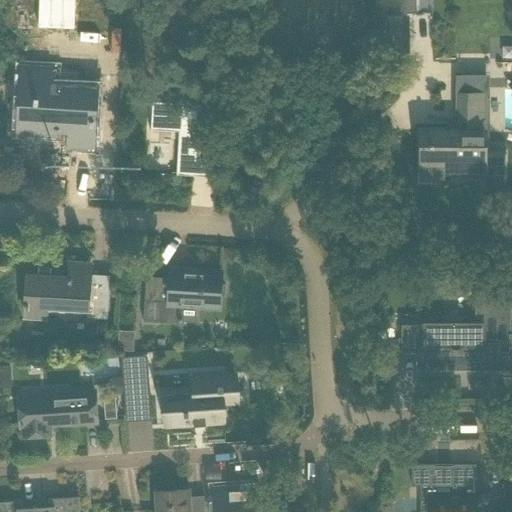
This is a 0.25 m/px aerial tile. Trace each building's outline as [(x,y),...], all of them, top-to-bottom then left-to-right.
[(415,0),(391,0),(391,13),(416,13),(415,0)] [(423,40),(434,40),(434,12),(387,13),(388,48),(423,47),(423,40)] [(21,67),(19,112),(18,132),(67,135),(66,146),(93,148),(96,87),(52,85),(53,69),(21,67)] [(490,94),(483,94),(457,94),(457,97),(459,97),(459,130),(422,130),(422,178),(447,178),(447,164),(466,164),(466,170),(485,170),(484,103),(490,103),(490,94)] [(152,101),(151,113),(150,133),(152,133),(152,127),(170,128),(171,122),(172,122),(172,120),(184,121),(183,137),(180,137),(178,172),(172,172),(172,173),(211,175),(211,181),(212,181),(214,141),(219,141),(220,117),(199,116),(200,103),(152,101)] [(25,316),(45,317),(46,317),(47,306),(87,309),(87,317),(107,318),(108,289),(89,288),(91,264),(69,263),(68,278),(27,275),(25,316)] [(145,294),(143,314),(143,322),(165,323),(165,320),(181,321),(182,305),(219,308),(220,295),(224,295),(225,284),(220,284),(221,272),(201,271),(201,274),(170,272),(168,304),(164,304),(164,300),(146,299),(146,294),(145,294)] [(511,334),(510,334),(510,298),(475,298),(475,317),(482,317),(482,325),(464,325),(464,342),(443,342),(443,325),(402,325),(402,352),(416,352),(416,369),(441,369),(441,368),(485,368),(485,365),(498,365),(498,369),(511,369),(511,334)] [(117,340),(117,349),(132,350),(133,340),(117,340)] [(8,364),(0,364),(0,385),(9,385),(8,364)] [(149,375),(123,377),(124,393),(150,392),(149,375)] [(165,398),(164,398),(165,412),(166,412),(166,419),(166,425),(194,423),(194,426),(196,426),(196,425),(198,424),(201,424),(205,424),(205,425),(206,425),(206,423),(210,422),(213,422),(213,421),(224,421),(223,409),(224,409),(223,402),(222,402),(222,391),(224,391),(224,385),(221,385),(221,378),(214,379),(214,378),(202,379),(202,380),(196,380),(196,386),(195,386),(196,391),(178,392),(178,393),(165,394),(165,398)] [(97,422),(95,402),(95,393),(20,398),(20,395),(19,395),(21,427),(23,427),(23,436),(49,434),(49,425),(97,422)] [(450,464),(412,465),(412,485),(423,485),(422,511),(477,511),(477,501),(477,499),(477,493),(477,491),(476,475),(477,475),(477,464),(450,464)] [(255,511),(254,487),(231,489),(231,487),(214,488),(215,511),(255,511)] [(190,511),(189,498),(188,489),(156,492),(158,511),(190,511)] [(79,511),(79,497),(48,499),(48,506),(35,507),(35,511),(79,511)] [(0,511),(35,511),(35,507),(22,508),(22,500),(0,501),(0,511)]
